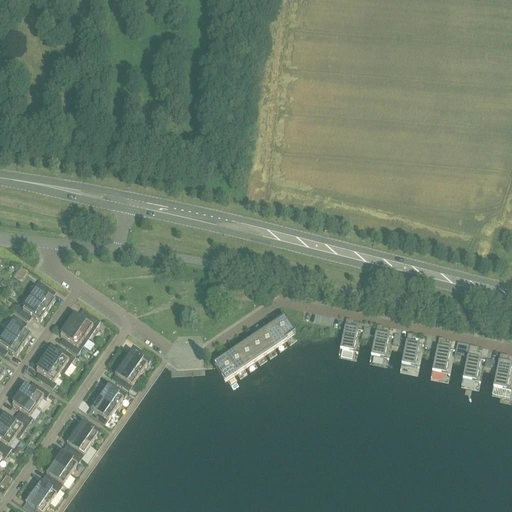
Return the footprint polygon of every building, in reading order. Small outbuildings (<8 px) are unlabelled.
[(21,268),(14,278),(21,283),(28,273),(21,268)] [(1,285),(6,288),(9,283),(4,280),(1,285)] [(38,291),(31,301),(48,313),(56,302),(46,295),(49,290),(39,283),(35,289),(38,291)] [(40,324),(48,313),(31,301),(26,308),(21,305),(14,314),(27,322),(30,318),(40,324)] [(71,320),(66,326),(88,341),(101,324),(90,317),(86,323),(76,316),(72,321),(71,320)] [(14,325),(7,336),(24,348),(32,336),(22,330),(25,325),(15,318),(11,323),(14,325)] [(274,326),(275,327),(285,342),(295,335),(284,319),(274,326)] [(350,326),(351,322),(347,321),(345,328),(340,351),(353,353),(358,331),(359,328),(350,326)] [(64,333),(60,339),(70,345),(67,350),(77,358),(88,341),(66,326),(62,332),(64,333)] [(275,327),(265,334),(275,349),(285,342),(275,327)] [(382,328),(377,327),(376,335),(371,357),(384,359),(389,337),(389,334),(381,332),(382,328)] [(265,334),(255,341),(265,355),(275,349),(265,334)] [(413,336),(408,335),(406,343),(401,365),(414,368),(419,346),(411,344),(413,336)] [(16,359),(24,348),(7,336),(2,343),(0,341),(0,354),(3,357),(6,352),(16,359)] [(255,341),(245,347),(255,362),(265,355),(255,341)] [(444,344),(440,343),(433,376),(446,379),(452,349),(443,347),(444,344)] [(245,347),(235,354),(245,369),(255,362),(245,347)] [(47,355),(42,361),(64,376),(76,360),(65,353),(62,358),(52,351),(48,356),(47,355)] [(471,351),(469,358),(464,384),(478,387),(483,361),(477,360),(478,353),(471,351)] [(125,358),(121,364),(140,377),(152,360),(142,353),(138,359),(131,354),(127,359),(125,358)] [(235,354),(225,361),(235,375),(245,369),(235,354)] [(505,360),(501,359),(494,392),(508,395),(511,377),(511,364),(504,363),(505,360)] [(40,368),(36,373),(46,380),(43,385),(53,392),(57,386),(54,384),(61,374),(64,376),(42,361),(38,367),(40,368)] [(215,367),(215,369),(225,382),(235,375),(225,361),(215,367)] [(121,364),(117,370),(119,372),(115,377),(120,380),(116,385),(129,394),(140,377),(121,364)] [(101,393),(97,399),(116,412),(127,396),(113,386),(109,391),(107,389),(103,394),(101,393)] [(22,390),(18,396),(37,409),(44,400),(46,402),(50,396),(40,389),(37,394),(27,387),(24,391),(22,390)] [(22,414),(19,419),(29,426),(33,421),(30,419),(37,409),(18,396),(13,402),(15,404),(12,408),(22,414)] [(105,428),(116,412),(97,399),(93,405),(95,406),(91,411),(94,413),(90,418),(105,428)] [(2,419),(0,421),(0,427),(19,441),(29,426),(19,419),(16,424),(6,417),(3,421),(2,419)] [(77,428),(72,434),(91,447),(102,432),(87,422),(84,427),(81,425),(78,429),(77,428)] [(0,443),(1,444),(0,446),(0,449),(8,456),(12,451),(9,449),(16,439),(19,441),(0,427),(0,443)] [(66,452),(70,455),(81,462),(91,447),(72,434),(68,440),(70,442),(67,446),(70,448),(66,452)] [(0,461),(2,459),(5,461),(8,456),(0,449),(0,461)] [(56,457),(52,464),(70,477),(81,462),(70,455),(67,460),(61,455),(58,459),(56,457)] [(53,480),(50,484),(60,491),(70,477),(52,464),(47,470),(49,471),(46,475),(53,480)] [(7,477),(0,486),(6,490),(12,481),(7,477)] [(35,487),(31,493),(50,507),(60,491),(50,484),(46,482),(43,486),(40,484),(37,488),(35,487)] [(31,493),(27,500),(28,501),(26,505),(28,507),(25,511),(46,511),(50,507),(31,493)]
